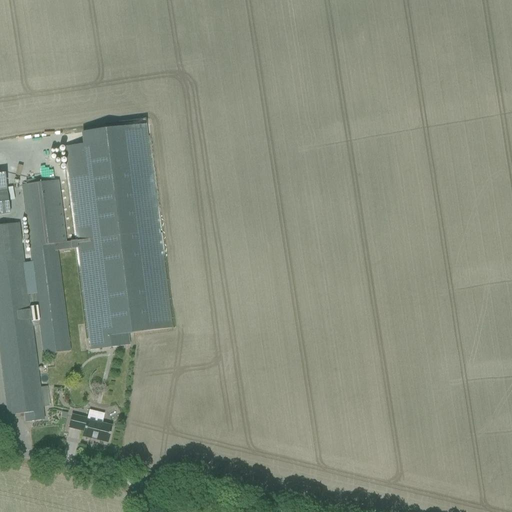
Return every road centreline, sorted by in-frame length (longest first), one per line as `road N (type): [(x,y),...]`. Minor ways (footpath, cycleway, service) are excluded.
road 1 (unclassified): [(145,482),(0,448)]
road 2 (unclassified): [(145,482),(271,511)]
